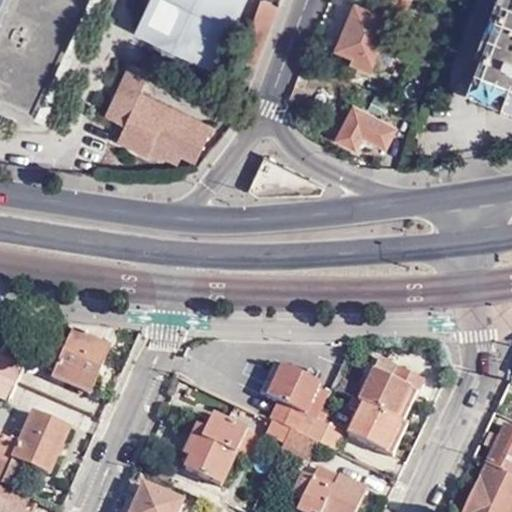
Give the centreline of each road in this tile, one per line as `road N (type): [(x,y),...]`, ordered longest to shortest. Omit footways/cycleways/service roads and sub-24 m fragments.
road 1 (primary): [(175,258),(459,244)]
road 2 (residential): [(412,511),(473,371),(459,244)]
road 3 (residential): [(84,511),(164,329),(175,258)]
road 4 (primary): [(399,207),(181,220)]
road 5 (primary): [(181,220),(0,195)]
road 6 (primary): [(0,232),(175,258)]
road 7 (residential): [(399,207),(260,132)]
road 8 (residential): [(310,0),(260,132)]
